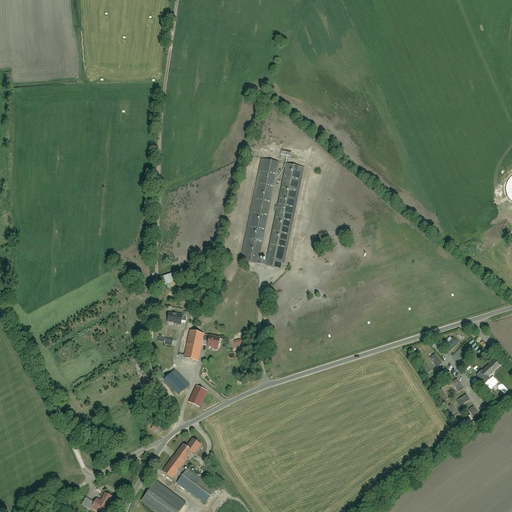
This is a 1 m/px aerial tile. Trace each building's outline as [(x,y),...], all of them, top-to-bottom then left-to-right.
[(281,267),(302,166),(286,162),(266,260),(260,259),(280,161),(264,158),(243,259),(281,267)] [(166,285),(177,281),(175,273),(163,277),(166,285)] [(177,324),(181,324),(182,315),(174,313),(173,314),(169,313),(168,322),(177,323),(177,324)] [(218,339),(190,332),(184,357),(199,361),(203,344),(216,347),(218,339)] [(454,336),(444,346),(449,351),(459,342),(454,336)] [(465,337),(459,343),(465,348),(471,342),(465,337)] [(461,352),(465,356),(470,352),(466,348),(461,352)] [(460,363),(465,358),(460,353),(455,358),(460,363)] [(498,366),(493,360),(477,375),(485,384),(489,380),(487,376),(498,366)] [(189,386),(173,371),(164,380),(180,395),(189,386)] [(206,392),(197,388),(189,404),(199,409),(206,392)] [(500,397),(495,392),(491,396),(497,401),(500,397)] [(165,431),(153,424),(150,429),(162,436),(165,431)] [(174,484),(203,504),(214,488),(182,466),(191,452),(193,453),(200,444),(193,439),(187,448),(183,445),(163,473),(171,478),(175,473),(179,476),(174,484)] [(181,511),(187,504),(157,482),(142,503),(154,511),(181,511)] [(95,504),(87,498),(82,505),(92,511),(94,509),(97,511),(110,511),(113,509),(110,507),(114,499),(106,494),(101,502),(98,500),(95,504)]
